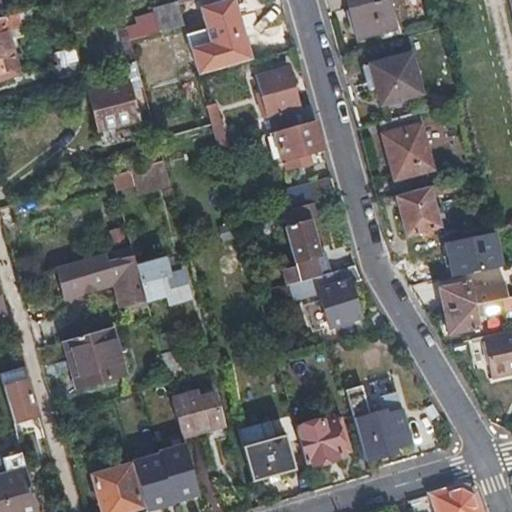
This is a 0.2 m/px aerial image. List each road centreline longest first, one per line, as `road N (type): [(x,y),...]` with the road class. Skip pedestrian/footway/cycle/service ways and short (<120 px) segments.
road 1 (residential): [(483,461),(374,268),(301,0)]
road 2 (residential): [(78,511),(0,240)]
road 3 (residential): [(483,461),(311,511)]
